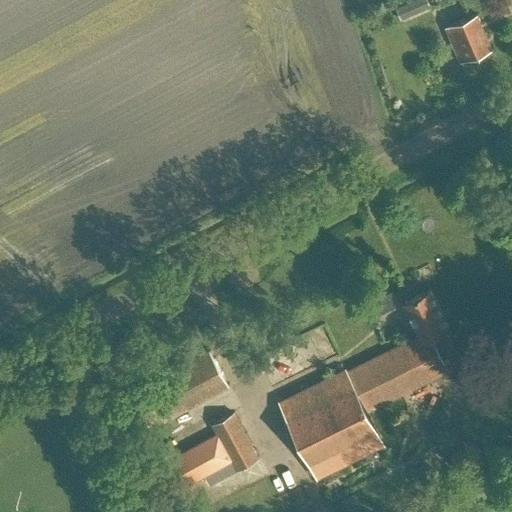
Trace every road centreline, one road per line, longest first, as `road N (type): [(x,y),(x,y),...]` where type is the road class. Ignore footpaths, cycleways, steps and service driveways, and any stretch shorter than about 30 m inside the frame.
road 1 (unclassified): [(0,367),(511,99)]
road 2 (unknown): [(192,263),(332,511)]
